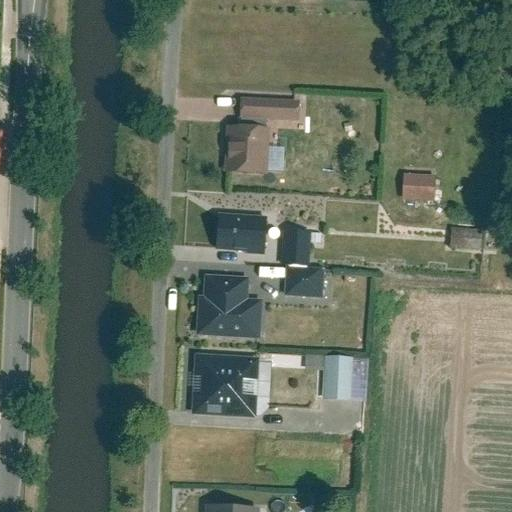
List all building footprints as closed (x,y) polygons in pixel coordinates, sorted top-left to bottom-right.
[(247,99),(245,125),(277,126),(306,128),(308,103),(247,99)] [(234,124),(231,172),(274,174),(277,126),(245,125),(234,124)] [(438,203),(438,177),(406,176),(405,202),(438,203)] [(221,251),(270,254),(272,218),(223,215),(221,251)] [(292,266),(316,267),(318,232),(288,230),(286,266),(292,266)] [(454,230),(454,250),(485,251),(486,231),(454,230)] [(292,266),(290,295),(329,298),(331,268),(316,267),(292,266)] [(203,335),(266,338),(268,299),(253,299),(255,276),(212,274),(211,296),(205,296),(203,335)] [(196,413),(262,418),(266,357),(200,353),(196,413)] [(329,355),(326,399),(358,401),(360,357),(329,355)] [(325,371),(325,357),(308,357),(308,371),(325,371)]
